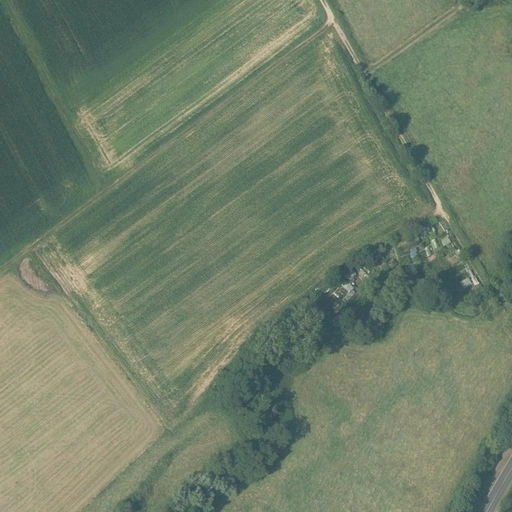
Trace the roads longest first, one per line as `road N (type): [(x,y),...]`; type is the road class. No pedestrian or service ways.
road 1 (track): [(0,271),(332,19)]
road 2 (track): [(365,73),(492,292),(511,310)]
road 3 (track): [(3,0),(106,193)]
road 4 (track): [(365,73),(461,0)]
